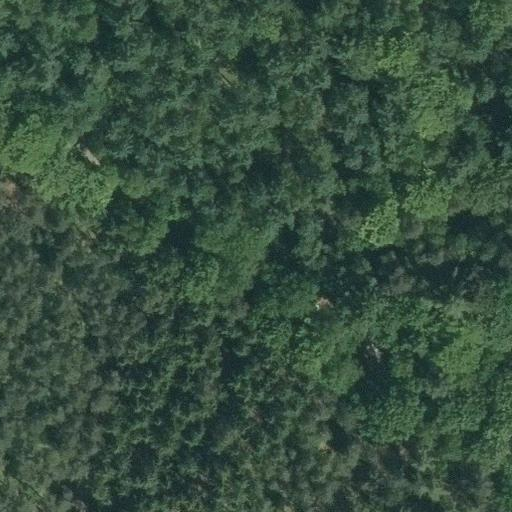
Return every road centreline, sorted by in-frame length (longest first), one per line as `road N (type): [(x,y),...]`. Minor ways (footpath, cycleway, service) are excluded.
road 1 (unclassified): [(511,448),(0,84)]
road 2 (track): [(319,311),(511,279)]
